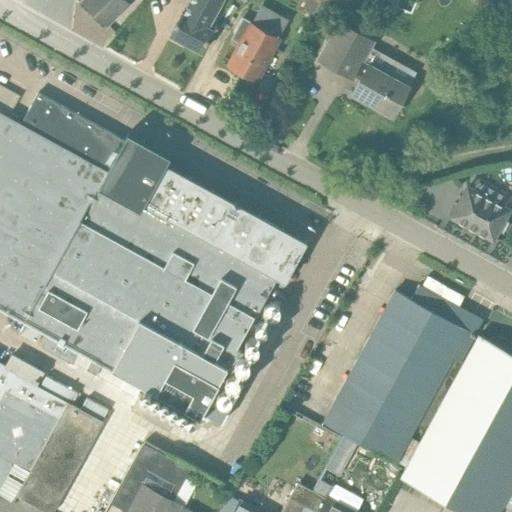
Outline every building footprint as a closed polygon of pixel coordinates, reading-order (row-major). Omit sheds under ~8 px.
[(85,0),(107,22),(128,0),(85,0)] [(190,0),(184,12),(183,11),(171,33),(202,50),(214,28),(208,25),(221,0),(190,0)] [(324,21),(336,0),(305,0),(301,7),(324,21)] [(256,79),(280,35),(252,20),(228,64),(256,79)] [(361,80),(353,94),(393,117),(410,87),(364,60),(375,41),(352,28),(331,64),(353,78),(354,76),(361,80)] [(0,305),(24,319),(200,416),(203,410),(222,420),(257,357),(253,355),(238,347),(259,310),(276,276),(285,281),(307,240),(166,162),(170,153),(128,130),(123,138),(38,91),(21,121),(9,115),(20,94),(0,83),(0,305)] [(478,175),(467,185),(451,216),(493,239),(497,230),(502,230),(507,221),(505,217),(509,209),(511,194),(478,175)] [(483,318),(418,283),(411,297),(394,287),(322,420),(397,461),(453,358),(461,362),(477,333),(475,332),(483,318)] [(24,322),(19,332),(36,342),(42,332),(24,322)] [(446,499),(511,378),(511,350),(479,333),(401,475),(424,487),(446,499)] [(48,334),(42,345),(73,363),(79,352),(48,334)] [(0,494),(12,501),(16,494),(48,511),(52,511),(103,420),(68,400),(68,401),(37,384),(44,370),(11,352),(5,363),(0,360),(0,494)] [(46,375),(40,385),(71,402),(77,392),(46,375)] [(511,378),(446,499),(469,511),(497,511),(511,488),(511,485),(511,378)] [(86,397),(81,407),(102,419),(108,409),(86,397)] [(112,502),(126,511),(124,511),(196,511),(181,503),(182,502),(174,498),(190,467),(144,443),(112,502)] [(333,453),(320,477),(333,483),(345,459),(333,453)] [(298,511),(311,489),(297,482),(280,511),(264,511),(240,498),(231,511),(298,511)] [(311,489),(298,511),(356,511),(327,495),(325,497),(311,489)]
